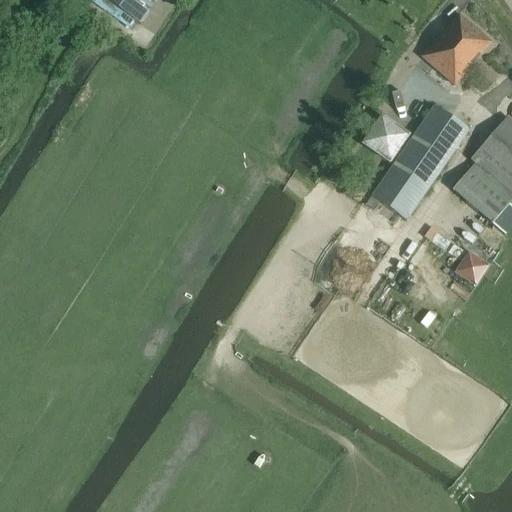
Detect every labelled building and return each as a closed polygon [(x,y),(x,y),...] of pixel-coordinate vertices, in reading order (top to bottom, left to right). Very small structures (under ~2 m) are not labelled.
[(156,5),(159,0),(104,0),(141,26),(149,14),(147,12),(149,10),(150,10),(153,7),(152,6),(154,3),(156,5)] [(460,16),(422,60),(434,70),(428,77),(449,94),(455,86),(456,87),(493,44),(460,16)] [(376,200),(411,224),(474,133),(439,109),(376,200)] [(511,123),(507,119),(482,149),(471,161),(511,196),(511,123)] [(453,191),(493,225),(509,206),(511,202),(511,201),(473,168),(453,191)] [(511,208),(509,206),(493,225),(506,236),(511,228),(511,208)] [(437,235),(438,233),(432,228),(424,238),(431,243),(437,235)] [(464,248),(469,237),(454,230),(449,240),(464,248)]
